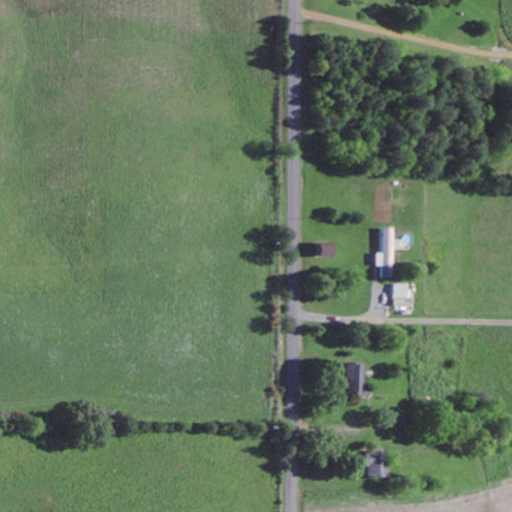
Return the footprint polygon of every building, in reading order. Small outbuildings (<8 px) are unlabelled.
[(388,250),(394,250),(394,240),(389,240),(389,228),(377,228),(377,253),(371,253),(372,266),(377,266),(377,278),(389,278),(388,250)] [(330,243),(316,243),(316,257),(330,257),(330,243)] [(389,299),(406,299),(407,285),(389,284),(389,299)] [(360,388),(360,364),(342,364),(342,397),(365,397),(365,388),(360,388)] [(386,477),(386,452),(363,452),(364,478),(386,477)]
